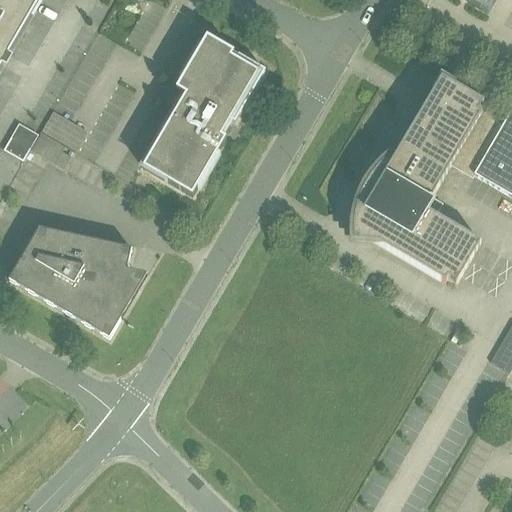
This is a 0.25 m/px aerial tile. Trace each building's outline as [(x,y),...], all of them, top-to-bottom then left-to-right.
[(0,0),(0,70),(41,0),(0,0)] [(511,0),(461,0),(468,3),(488,15),(496,0),(511,0)] [(222,138),(231,124),(235,126),(266,74),(239,58),(237,62),(232,59),(234,55),(207,39),(176,92),(186,97),(143,170),(193,199),(227,141),(222,138)] [(352,227),(352,229),(352,246),(385,248),(445,284),(448,280),(450,281),(457,285),(481,244),(434,217),(441,206),(431,201),(432,200),(457,157),(478,169),(474,176),(511,198),(511,110),(508,118),(442,79),(424,110),(413,129),(388,172),(381,166),(378,170),(374,174),(371,179),(368,183),(365,188),(364,189),(362,194),(360,199),(358,204),(357,209),(355,214),(354,219),(354,223),(353,228),(352,227)] [(109,341),(121,321),(117,319),(121,301),(125,300),(127,297),(126,293),(123,291),(132,251),(39,231),(9,282),(109,341)] [(511,369),(511,328),(490,365),(509,375),(511,369)]
